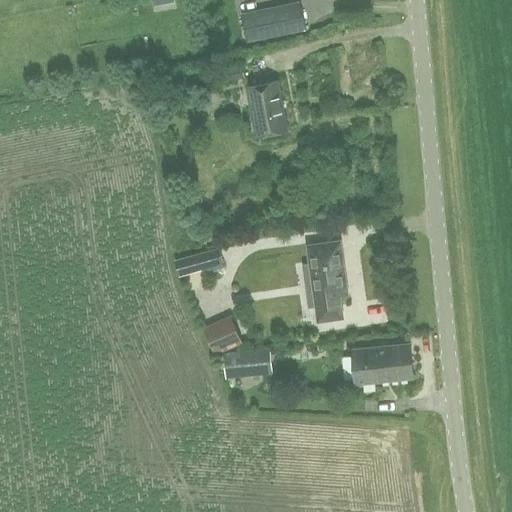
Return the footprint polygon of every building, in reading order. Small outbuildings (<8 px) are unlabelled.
[(306,29),(299,1),(289,3),(295,31),(306,29)] [(253,10),(241,13),(247,41),(259,39),(253,10)] [(172,46),(188,42),(181,15),(165,19),(172,46)] [(349,55),(354,91),(385,87),(379,50),(349,55)] [(288,130),(278,80),(246,86),(247,88),(248,88),(251,99),(249,100),(256,136),(288,130)] [(299,245),(268,248),(269,265),(263,265),(265,283),(271,282),(275,323),(301,320),(300,303),(306,303),(299,245)] [(173,259),(178,276),(224,264),(219,247),(173,259)] [(230,316),(202,327),(214,354),(242,342),(239,333),(247,330),(241,316),(232,320),(230,316)] [(317,352),(344,349),(343,333),(316,336),(317,352)] [(355,382),(412,377),(409,342),(352,347),(355,382)] [(222,352),(225,376),(225,378),(272,373),(269,347),(222,352)] [(377,407),(397,408),(397,396),(377,395),(377,407)]
